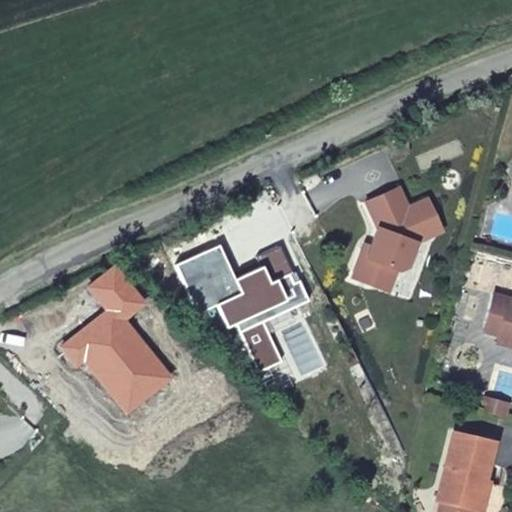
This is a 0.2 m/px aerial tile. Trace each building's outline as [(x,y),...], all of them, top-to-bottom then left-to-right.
[(400,142),(389,143),(390,155),(401,154),(400,142)] [(357,254),(349,276),(366,283),(376,278),(380,264),(392,268),(402,263),(410,240),(436,230),(422,198),(402,207),(393,187),(361,201),(373,227),(367,245),(362,257),(357,254)] [(361,243),(357,254),(362,257),(367,245),(361,243)] [(214,244),(170,263),(193,312),(216,301),(228,327),(233,325),(256,376),(280,366),(259,320),(303,300),(294,279),(288,282),(285,273),(287,272),(275,245),(251,256),(256,266),(229,278),(214,244)] [(384,290),(392,268),(380,264),(376,278),(366,283),(384,290)] [(479,332),(496,336),(496,335),(506,300),(488,295),(479,332)] [(511,340),(511,301),(506,300),(496,335),(496,336),(511,340)] [(511,347),(511,340),(496,336),(496,337),(494,343),(511,347)] [(501,400),(481,393),(477,403),(498,410),(501,400)] [(449,433),(430,498),(437,500),(467,508),(472,510),(491,443),(449,433)] [(465,511),(467,508),(437,500),(432,511),(465,511)]
